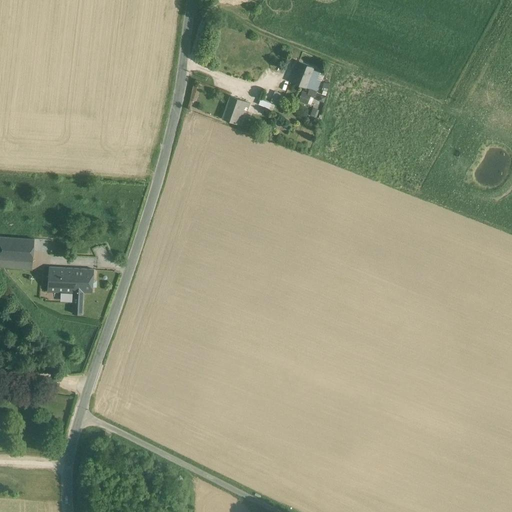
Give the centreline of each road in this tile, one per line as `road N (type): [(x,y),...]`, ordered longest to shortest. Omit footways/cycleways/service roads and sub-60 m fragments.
road 1 (tertiary): [(69,511),(72,439),(167,154),(192,0)]
road 2 (track): [(282,511),(80,413)]
